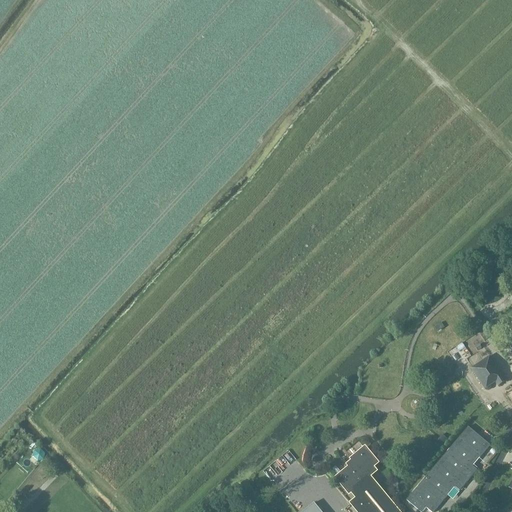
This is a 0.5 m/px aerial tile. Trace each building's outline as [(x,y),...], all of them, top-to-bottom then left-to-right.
[(498,386),(506,381),(490,357),(471,369),(485,389),(496,382),(498,386)] [(473,467),(490,446),(468,427),(407,501),(420,511),(423,511),(426,508),(430,511),(434,511),(455,488),(460,491),(477,470),(473,467)] [(377,464),(364,449),(352,459),(353,461),(348,465),(350,467),(337,478),(346,489),(347,490),(348,491),(350,491),(351,491),(352,491),(354,490),(360,497),(352,504),(358,511),(397,511),(368,477),(375,472),(372,468),(377,464)] [(34,452),(33,457),(37,462),(43,460),(44,454),(40,450),(34,452)] [(321,511),(314,503),(303,511),(321,511)]
